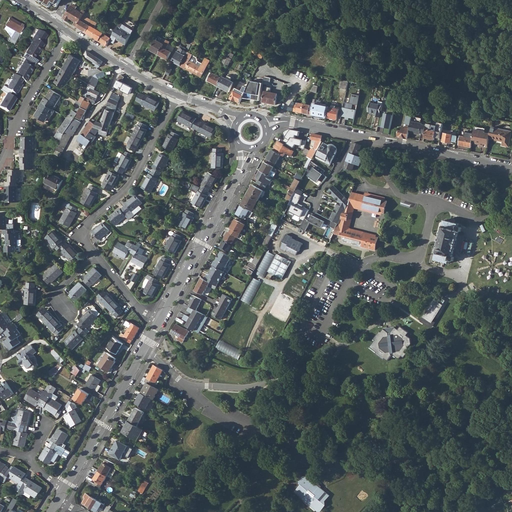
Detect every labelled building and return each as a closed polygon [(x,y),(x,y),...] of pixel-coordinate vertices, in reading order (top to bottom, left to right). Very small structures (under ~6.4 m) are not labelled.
[(77,27),(81,21),(81,20),(84,15),(86,12),(83,10),(81,13),(76,9),(77,7),(74,5),(73,6),(72,5),(65,16),(64,19),(68,22),(70,19),(76,23),(74,26),(77,27)] [(81,21),(77,27),(86,33),(91,26),(95,28),(98,23),(86,17),(84,22),(81,20),(81,21)] [(20,31),(23,26),(9,18),(6,22),(20,31)] [(18,35),(20,31),(6,22),(4,26),(5,26),(3,29),(5,30),(10,37),(7,43),(13,46),(18,35)] [(123,24),(120,23),(111,39),(110,41),(114,43),(117,39),(126,45),(131,35),(120,28),(123,24)] [(120,28),(131,35),(133,31),(123,24),(120,28)] [(110,41),(111,39),(106,35),(109,30),(105,28),(102,33),(95,28),(91,26),(86,33),(99,41),(106,46),(110,41)] [(41,43),(46,35),(37,30),(30,42),(31,42),(41,48),(43,45),(41,43)] [(156,40),(164,45),(166,41),(158,36),(156,40)] [(181,38),(180,40),(176,45),(180,47),(184,39),(181,38)] [(162,48),(164,45),(156,40),(151,50),(159,55),(162,48)] [(24,59),(30,62),(34,65),(35,66),(38,62),(33,59),(36,55),(38,52),(39,52),(41,48),(31,42),(24,54),(22,58),(24,59)] [(168,59),(172,52),(165,49),(162,48),(159,55),(168,59)] [(262,59),(263,56),(254,49),(252,52),(262,59)] [(99,67),(103,62),(87,51),(85,55),(87,58),(94,62),(92,64),(98,68),(99,67)] [(228,66),(236,52),(234,51),(232,54),(227,51),(222,63),(228,66)] [(181,67),(186,56),(178,52),(176,55),(173,61),(174,62),(175,61),(180,64),(179,66),(181,67)] [(201,77),(209,63),(211,59),(207,57),(205,61),(202,66),(197,64),(199,60),(197,57),(193,55),(188,52),(186,56),(181,67),(201,77)] [(73,75),(82,61),(71,55),(63,68),(73,75)] [(30,62),(24,59),(15,75),(22,80),(25,81),(27,78),(32,69),(32,68),(34,65),(30,62)] [(69,82),(73,75),(63,68),(60,72),(61,72),(58,78),(55,83),(64,88),(68,81),(69,82)] [(98,79),(106,75),(104,71),(94,76),(89,85),(88,87),(95,90),(96,89),(100,80),(98,79)] [(218,86),(223,77),(221,76),(221,78),(216,75),(213,74),(211,72),(206,81),(208,82),(208,81),(218,86)] [(22,80),(15,75),(13,74),(9,80),(11,80),(5,89),(16,95),(17,92),(16,92),(21,84),(19,84),(22,80)] [(223,77),(218,86),(229,92),(234,82),(223,77)] [(346,90),(348,81),(341,80),(339,88),(346,90)] [(127,94),(131,88),(116,81),(113,87),(127,94)] [(260,100),(263,83),(251,81),(247,89),(243,97),(260,100)] [(266,86),(263,102),(276,105),(278,94),(271,92),(271,87),(266,86)] [(100,93),(95,90),(88,87),(83,97),(87,98),(86,100),(91,103),(95,104),(100,93)] [(234,91),(231,98),(240,103),(243,97),(247,89),(244,88),(242,91),(239,89),(237,92),(235,91),(234,91)] [(53,110),(62,96),(51,89),(46,98),(45,97),(42,103),(53,110)] [(0,107),(7,112),(15,99),(6,93),(0,102),(0,107)] [(120,97),(118,96),(112,93),(111,98),(119,102),(120,97)] [(146,95),(146,96),(140,93),(136,101),(142,104),(141,104),(155,111),(160,102),(146,95)] [(358,105),(360,95),(352,93),(350,103),(343,102),(341,116),(345,117),(344,119),(349,120),(349,118),(354,119),(356,111),(352,110),(353,104),(358,105)] [(86,100),(87,98),(83,97),(80,102),(84,104),(82,107),(87,110),(91,103),(86,100)] [(110,126),(119,102),(111,98),(109,101),(101,123),(110,126)] [(77,107),(81,109),(82,107),(84,104),(80,102),(78,101),(75,106),(77,107)] [(296,102),(294,111),(303,113),(305,104),(296,102)] [(55,111),(53,110),(42,103),(39,108),(40,109),(39,111),(38,110),(35,116),(44,122),(47,117),(48,118),(50,114),(52,115),(55,111)] [(378,105),(370,103),(368,112),(375,113),(375,117),(380,117),(383,106),(378,105)] [(314,106),(305,104),(303,113),(312,115),(314,106)] [(314,106),(312,115),(326,118),(328,107),(314,104),(314,106)] [(79,113),(81,109),(77,107),(75,111),(73,110),(67,118),(73,122),(75,119),(76,117),(78,114),(79,113)] [(81,120),(87,110),(82,107),(81,109),(79,113),(78,114),(76,117),(81,120)] [(328,107),(326,118),(337,120),(339,109),(335,108),(331,107),(328,107)] [(196,120),(197,118),(183,111),(178,121),(192,128),(192,127),(195,129),(199,122),(196,120)] [(378,126),(390,129),(393,115),(385,113),(384,118),(380,117),(378,126)] [(66,132),(73,122),(67,118),(54,137),(60,141),(61,139),(63,136),(64,134),(66,132)] [(73,122),(66,132),(72,136),(73,136),(81,123),(75,119),(73,122)] [(94,127),(96,125),(91,121),(82,135),(87,138),(94,127)] [(427,125),(412,121),(411,125),(410,128),(409,133),(421,135),(421,134),(425,134),(427,125)] [(101,123),(97,122),(96,125),(94,127),(87,138),(91,141),(93,142),(97,137),(95,136),(99,131),(101,132),(100,134),(107,136),(110,126),(101,123)] [(146,129),(148,126),(140,122),(139,125),(138,125),(133,134),(143,139),(147,130),(146,129)] [(203,122),(203,123),(199,122),(195,129),(198,131),(213,138),(218,129),(203,122)] [(427,125),(425,134),(424,138),(435,140),(435,138),(436,136),(441,137),(442,133),(444,123),(438,122),(437,125),(427,124),(427,125)] [(400,131),(398,136),(408,139),(410,128),(404,127),(403,126),(403,131),(400,131)] [(490,133),(489,139),(503,142),(503,146),(509,147),(511,133),(511,131),(492,127),(490,133)] [(292,137),(295,138),(296,135),(299,136),(300,131),(289,129),(283,132),(286,138),(284,141),(287,144),(292,137)] [(473,138),(473,142),(480,144),(479,146),(481,146),(481,145),(488,146),(489,139),(490,133),(485,132),(485,131),(475,129),(473,138)] [(178,139),(180,135),(173,132),(171,135),(169,134),(163,146),(172,151),(179,139),(178,139)] [(440,139),(440,141),(451,143),(451,141),(456,142),(457,136),(442,133),(441,137),(440,139)] [(138,149),(143,139),(133,134),(131,138),(128,137),(125,142),(129,144),(127,147),(134,151),(136,148),(138,149)] [(315,147),(314,149),(317,150),(321,142),(322,136),(313,134),(312,139),(316,140),(316,143),(315,147)] [(91,141),(87,138),(82,135),(78,140),(81,143),(87,147),(91,141)] [(461,136),(459,145),(472,147),(473,142),(473,138),(467,137),(461,136)] [(33,137),(31,137),(22,137),(22,143),(22,145),(21,145),(21,149),(20,149),(20,154),(32,153),(31,149),(33,149),(33,137)] [(292,137),(287,144),(290,145),(294,148),(296,144),(301,146),(301,148),(304,150),(305,148),(306,140),(302,139),(302,140),(295,139),(295,138),(292,137)] [(277,145),(274,150),(282,155),(285,156),(286,153),(292,156),(295,152),(294,151),(295,149),(294,148),(290,145),(288,148),(284,146),(285,145),(279,142),(277,145)] [(337,146),(335,145),(333,144),(331,144),(330,145),(325,142),(317,157),(332,165),(339,151),(339,149),(338,147),(337,146)] [(347,160),(344,167),(354,170),(356,164),(361,166),(365,154),(361,151),(363,145),(354,142),(350,153),(348,160),(347,160)] [(84,154),(85,150),(79,145),(77,149),(84,154)] [(304,150),(302,154),(309,159),(312,160),(315,153),(305,148),(304,150)] [(82,157),(84,154),(77,149),(74,152),(82,157)] [(222,153),(222,149),(214,149),(214,152),(213,152),(212,168),(223,169),(224,153),(222,153)] [(273,150),(266,162),(274,167),(275,167),(282,155),(274,150),(273,150)] [(126,151),(124,155),(119,152),(114,162),(118,164),(115,170),(123,174),(124,171),(126,171),(132,159),(131,158),(133,155),(126,151)] [(81,158),(82,157),(74,152),(71,157),(79,162),(81,158)] [(33,153),(32,153),(20,154),(20,158),(21,158),(21,170),(32,170),(32,163),(33,163),(33,153)] [(162,172),(169,158),(160,153),(153,167),(154,168),(152,171),(160,175),(162,172)] [(307,169),(306,170),(310,173),(310,174),(316,179),(317,178),(320,180),(323,182),(328,177),(324,174),(326,170),(312,160),(310,162),(307,169)] [(266,162),(261,171),(274,178),(276,174),(272,171),(274,167),(266,162)] [(21,170),(14,170),(9,170),(9,182),(5,182),(6,186),(17,186),(17,182),(20,182),(20,176),(21,176),(21,170)] [(113,188),(119,176),(110,171),(103,183),(104,184),(102,187),(109,191),(111,187),(113,188)] [(158,179),(160,175),(152,171),(151,175),(149,174),(142,188),(151,193),(159,179),(158,179)] [(274,178),(261,171),(258,176),(260,177),(259,179),(257,183),(266,188),(268,184),(270,186),(274,178)] [(212,190),(218,177),(209,172),(202,184),(203,185),(201,188),(208,192),(210,189),(212,190)] [(58,190),(63,180),(50,173),(45,182),(58,190)] [(310,174),(309,175),(318,182),(320,180),(317,178),(316,179),(310,174)] [(296,179),(291,187),(296,190),(297,188),(301,181),(296,179)] [(208,192),(201,188),(194,184),(192,187),(199,191),(192,203),(201,208),(208,196),(206,195),(208,192)] [(97,193),(98,189),(91,185),(89,189),(89,188),(81,203),(91,207),(98,193),(97,193)] [(250,191),(248,195),(259,201),(264,191),(253,185),(251,189),(252,189),(251,192),(250,191)] [(328,191),(340,202),(350,202),(334,185),(328,191)] [(17,202),(17,186),(6,186),(6,202),(17,202)] [(289,191),(286,199),(290,201),(292,199),(295,192),(296,190),(291,187),(289,191)] [(300,219),(304,221),(306,218),(310,210),(304,207),(303,207),(303,206),(298,203),(302,196),(301,195),(295,192),(292,199),(290,201),(289,205),(292,207),(288,214),(289,214),(294,217),(295,214),(301,217),(300,219)] [(337,229),(334,234),(342,236),(342,239),(343,241),(376,250),(379,238),(349,230),(355,206),(385,214),(388,202),(352,193),(350,202),(339,224),(337,229)] [(139,206),(143,203),(136,195),(126,204),(127,205),(124,207),(132,217),(142,209),(139,206)] [(244,202),(242,205),(253,212),(259,201),(248,195),(246,198),(247,199),(245,202),(244,202)] [(340,202),(330,220),(339,224),(350,202),(340,202)] [(70,205),(67,204),(66,203),(64,206),(68,208),(60,222),(69,227),(77,213),(76,212),(77,209),(70,205)] [(242,205),(237,214),(246,219),(248,216),(251,218),(254,212),(253,212),(242,205)] [(129,220),(132,217),(124,207),(121,210),(120,208),(109,218),(116,226),(127,217),(129,220)] [(193,217),(195,214),(187,210),(186,213),(185,213),(178,225),(188,230),(194,218),(193,217)] [(328,225),(337,229),(339,224),(330,220),(317,212),(315,216),(312,215),(310,220),(306,218),(304,221),(300,229),(306,231),(311,222),(323,227),(325,223),(328,225)] [(7,225),(7,214),(0,213),(0,229),(4,230),(8,230),(8,225),(7,225)] [(236,220),(231,228),(232,229),(241,234),(245,225),(236,220)] [(436,253),(435,260),(449,263),(450,260),(454,261),(455,257),(453,256),(455,249),(458,239),(457,239),(459,231),(461,232),(462,227),(458,227),(459,224),(445,220),(443,227),(442,227),(436,253)] [(270,230),(267,234),(268,234),(272,237),(278,226),(271,222),(270,224),(273,225),(271,230),(270,230)] [(100,240),(110,231),(103,223),(93,232),(100,240)] [(228,234),(225,239),(234,244),(236,245),(237,242),(239,238),(241,239),(244,235),(241,234),(232,229),(230,233),(229,235),(228,234)] [(15,230),(8,230),(4,230),(4,234),(7,234),(7,246),(5,246),(5,252),(15,252),(15,246),(18,246),(21,246),(22,244),(22,240),(19,240),(19,234),(15,233),(15,230)] [(62,242),(63,241),(54,231),(46,238),(55,248),(58,251),(60,249),(64,245),(62,242)] [(180,240),(182,237),(172,231),(170,232),(170,233),(170,235),(172,236),(166,248),(175,253),(182,241),(180,240)] [(268,234),(262,245),(267,248),(272,237),(268,234)] [(286,250),(291,253),(296,255),(298,251),(299,251),(303,244),(292,238),(293,237),(292,237),(286,234),(283,242),(284,242),(281,249),(286,251),(286,250)] [(225,239),(220,248),(229,253),(229,252),(233,254),(235,251),(231,249),(234,244),(225,239)] [(132,253),(136,246),(133,244),(130,249),(119,242),(114,252),(125,258),(129,252),(132,253)] [(70,245),(69,246),(66,243),(64,245),(60,249),(62,251),(62,252),(71,262),(79,255),(70,245)] [(137,252),(141,245),(137,243),(136,246),(132,253),(135,255),(132,262),(143,268),(149,258),(137,252)] [(260,248),(256,256),(261,259),(265,251),(260,248)] [(232,257),(222,251),(216,262),(215,261),(212,265),(214,266),(224,271),(227,266),(229,266),(231,263),(230,261),(232,257)] [(255,273),(264,278),(276,256),(267,251),(255,273)] [(277,254),(268,271),(282,279),(292,262),(277,254)] [(251,261),(248,266),(255,270),(261,259),(256,256),(254,259),(252,258),(250,261),(251,261)] [(169,264),(171,260),(163,257),(162,260),(161,259),(154,274),(163,279),(170,264),(169,264)] [(52,283),(64,272),(57,264),(45,275),(42,278),(48,284),(51,281),(52,283)] [(207,275),(205,279),(215,285),(217,286),(221,280),(223,279),(227,273),(224,271),(214,266),(210,272),(208,275),(207,275)] [(93,285),(102,275),(94,268),(85,277),(86,279),(84,281),(90,287),(92,285),(93,285)] [(158,284),(160,281),(148,275),(146,278),(144,282),(143,288),(146,289),(144,292),(153,297),(160,285),(158,284)] [(241,299),(250,304),(262,282),(253,277),(241,299)] [(202,278),(195,290),(203,294),(206,290),(209,286),(213,288),(215,285),(205,279),(202,278)] [(35,289),(35,283),(27,282),(26,289),(25,305),(35,305),(36,290),(35,289)] [(78,300),(87,290),(80,282),(71,292),(72,293),(69,296),(75,302),(78,299),(78,300)] [(107,307),(114,300),(107,292),(106,293),(103,291),(97,297),(100,299),(99,300),(107,307)] [(227,310),(233,299),(224,294),(221,301),(221,302),(222,303),(220,306),(227,310)] [(437,295),(423,317),(432,323),(435,317),(445,301),(442,298),(437,295)] [(121,309),(122,308),(114,300),(107,307),(114,315),(115,315),(117,317),(123,312),(121,309)] [(184,303),(177,317),(184,321),(189,311),(196,315),(198,311),(193,308),(188,305),(184,303)] [(222,320),(227,310),(220,306),(219,309),(218,309),(216,309),(213,315),(222,320)] [(47,310),(46,311),(43,308),(37,314),(40,317),(39,317),(47,325),(55,318),(47,310)] [(87,328),(98,317),(91,309),(79,320),(81,322),(78,324),(82,328),(84,330),(87,328)] [(11,322),(9,324),(1,312),(0,313),(0,331),(1,334),(5,331),(13,325),(11,322)] [(420,322),(432,329),(438,319),(435,317),(432,323),(423,317),(420,322)] [(61,326),(62,325),(55,318),(47,325),(54,333),(55,332),(57,335),(63,329),(61,326)] [(133,340),(140,328),(132,323),(125,336),(122,334),(120,336),(130,344),(133,340)] [(17,328),(18,328),(15,324),(13,325),(5,331),(7,336),(8,335),(9,335),(11,337),(10,338),(4,342),(10,351),(21,343),(18,338),(22,335),(17,328)] [(176,324),(172,332),(179,336),(178,339),(183,342),(189,332),(176,324)] [(375,340),(370,347),(377,352),(376,353),(384,359),(385,358),(388,361),(392,356),(391,353),(394,353),(394,355),(399,359),(402,356),(404,357),(410,349),(408,348),(412,344),(411,339),(406,335),(409,333),(400,326),(398,330),(395,327),(391,332),(391,335),(389,335),(389,333),(384,329),(381,332),(380,331),(374,339),(375,340)] [(87,334),(84,330),(82,328),(77,332),(76,331),(65,342),(72,350),(83,339),(83,338),(87,334)] [(205,332),(203,336),(212,340),(213,337),(214,336),(205,332)] [(117,354),(124,344),(115,338),(108,348),(117,354)] [(221,339),(217,348),(239,359),(244,350),(221,339)] [(34,355),(37,352),(32,344),(16,355),(20,360),(18,361),(21,365),(23,364),(27,369),(32,366),(34,369),(39,365),(37,362),(35,364),(33,361),(37,358),(34,355)] [(115,361),(117,359),(108,352),(99,365),(109,372),(116,362),(115,361)] [(61,363),(65,360),(59,353),(55,357),(61,363)] [(62,367),(64,365),(61,363),(48,373),(54,377),(55,375),(59,371),(58,370),(61,366),(62,367)] [(92,367),(89,366),(86,364),(81,371),(84,373),(86,370),(89,372),(92,367)] [(154,365),(147,378),(156,384),(157,380),(163,370),(154,365)] [(81,371),(76,366),(72,373),(77,376),(81,371)] [(99,385),(101,380),(92,375),(86,385),(98,392),(101,386),(99,385)] [(147,383),(156,388),(158,385),(156,384),(147,378),(145,382),(147,383)] [(14,393),(6,381),(1,384),(2,385),(0,386),(0,396),(4,398),(5,400),(14,393)] [(147,383),(141,393),(152,399),(154,400),(159,390),(156,388),(147,383)] [(43,403),(53,386),(50,384),(45,392),(42,390),(40,394),(31,389),(25,399),(37,406),(38,404),(40,401),(43,403)] [(51,398),(57,388),(53,386),(43,403),(46,404),(44,408),(56,415),(59,417),(62,411),(60,410),(63,405),(51,398)] [(83,404),(89,394),(80,389),(75,397),(74,399),(83,404)] [(141,393),(136,403),(146,409),(152,399),(141,393)] [(78,408),(76,405),(73,402),(70,400),(66,406),(67,407),(69,408),(71,412),(69,413),(65,415),(72,427),(82,421),(75,409),(78,408)] [(137,408),(129,421),(130,422),(137,426),(145,413),(137,408)] [(28,426),(31,412),(20,410),(19,414),(18,414),(17,415),(16,421),(13,422),(8,421),(7,425),(9,425),(21,428),(21,425),(28,426)] [(127,425),(123,432),(138,440),(144,430),(137,426),(130,422),(128,426),(127,425)] [(20,432),(21,428),(9,425),(8,429),(17,431),(14,445),(25,448),(28,434),(26,433),(20,432)] [(64,443),(69,435),(59,429),(52,441),(57,444),(55,447),(69,456),(71,452),(65,448),(67,445),(64,443)] [(118,441),(110,454),(121,460),(123,455),(127,457),(129,454),(130,455),(133,449),(118,441)] [(53,450),(48,447),(47,446),(40,458),(50,465),(52,461),(55,462),(60,455),(67,459),(69,456),(55,447),(53,450)] [(106,459),(99,471),(108,476),(112,478),(117,470),(113,468),(115,464),(106,459)] [(12,470),(9,469),(9,468),(6,473),(1,480),(5,483),(8,477),(20,484),(17,490),(20,492),(24,484),(21,483),(24,477),(26,473),(14,466),(12,470)] [(99,471),(94,479),(97,481),(95,484),(96,485),(101,488),(108,476),(99,471)] [(302,486),(298,490),(298,493),(304,498),(304,499),(308,503),(309,502),(312,505),(312,506),(316,509),(317,508),(319,510),(321,509),(324,507),(324,504),(318,499),(325,491),(312,481),(313,481),(308,477),(308,478),(306,476),(303,476),(299,480),(299,484),(302,486)] [(146,499),(153,503),(165,481),(159,478),(146,499)] [(31,480),(27,486),(24,484),(20,492),(23,494),(25,491),(37,498),(43,488),(31,480)] [(145,480),(138,491),(143,494),(149,483),(145,480)] [(86,498),(83,503),(90,508),(96,499),(86,493),(84,497),(86,498)] [(96,499),(90,508),(98,511),(99,510),(101,511),(105,504),(96,499)]
